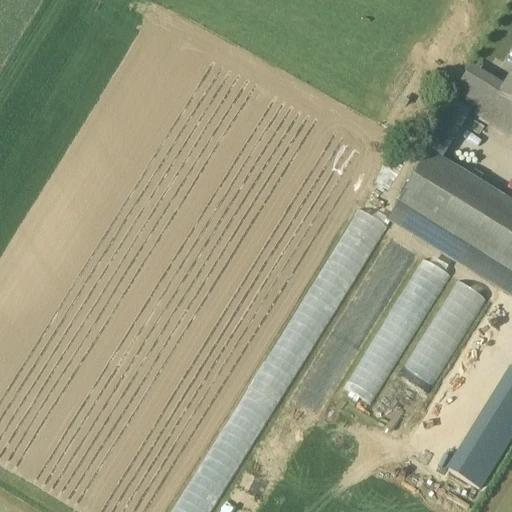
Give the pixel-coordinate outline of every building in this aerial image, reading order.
[(511,74),(502,90),(490,82),(488,84),(486,83),(469,109),(510,135),(511,131),(511,74)] [(511,206),(427,153),(399,200),(511,271),(511,206)] [(349,257),(344,265),(357,273),(383,228),(355,212),(332,252),(338,256),(340,253),(349,257)] [(348,385),(374,400),(426,309),(428,310),(447,276),(420,260),(348,385)] [(450,282),(405,375),(435,389),(480,296),(450,282)] [(443,454),(511,325),(511,319),(486,306),(415,439),(443,454)] [(439,471),(477,492),(511,431),(511,372),(500,365),(439,471)] [(390,411),(402,386),(390,380),(378,405),(390,411)]
